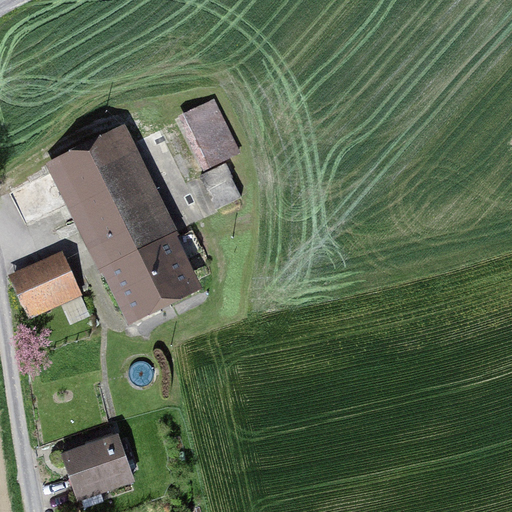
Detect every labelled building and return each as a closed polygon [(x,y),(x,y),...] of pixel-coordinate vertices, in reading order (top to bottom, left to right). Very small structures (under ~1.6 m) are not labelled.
[(214,99),(181,116),(206,163),(239,146),(214,99)] [(119,127),(41,165),(123,332),(201,294),(119,127)] [(204,180),(227,223),(265,203),(243,160),(204,180)] [(58,252),(3,274),(23,322),(77,301),(58,252)] [(109,435),(53,454),(70,507),(127,488),(109,435)]
